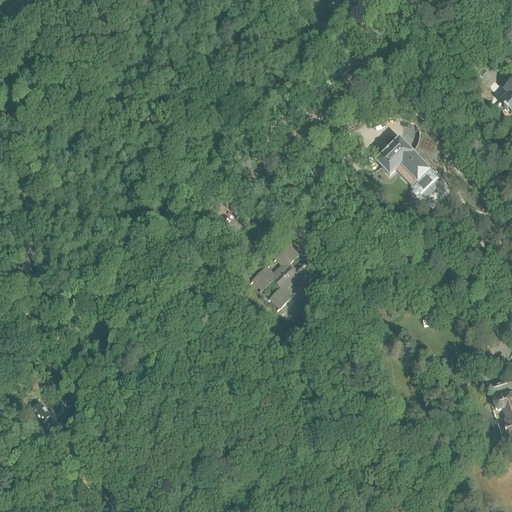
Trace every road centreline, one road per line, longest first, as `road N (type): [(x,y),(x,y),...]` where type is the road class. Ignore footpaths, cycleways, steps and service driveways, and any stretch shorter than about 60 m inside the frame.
road 1 (residential): [(412,0),(0,407)]
road 2 (unknown): [(383,0),(0,383)]
